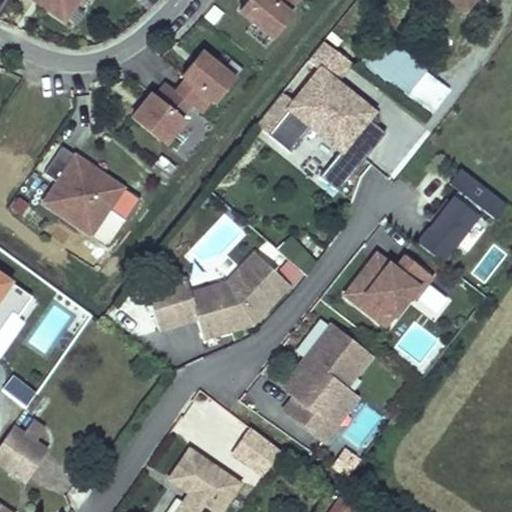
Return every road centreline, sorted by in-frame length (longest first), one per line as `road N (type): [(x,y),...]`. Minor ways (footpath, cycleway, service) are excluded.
road 1 (residential): [(388,197),(270,341),(194,373),(97,511)]
road 2 (residential): [(0,43),(60,73),(129,52),(183,0)]
